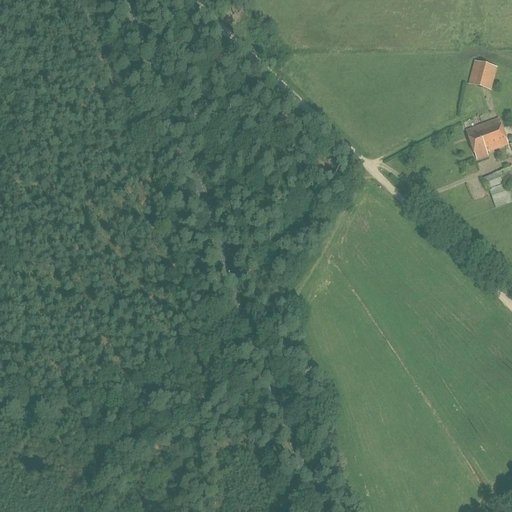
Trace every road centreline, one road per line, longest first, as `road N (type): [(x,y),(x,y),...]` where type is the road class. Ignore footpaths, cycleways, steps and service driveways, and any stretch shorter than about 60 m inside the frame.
road 1 (tertiary): [(317,511),(129,0)]
road 2 (track): [(364,164),(190,0)]
road 3 (track): [(503,300),(364,164)]
